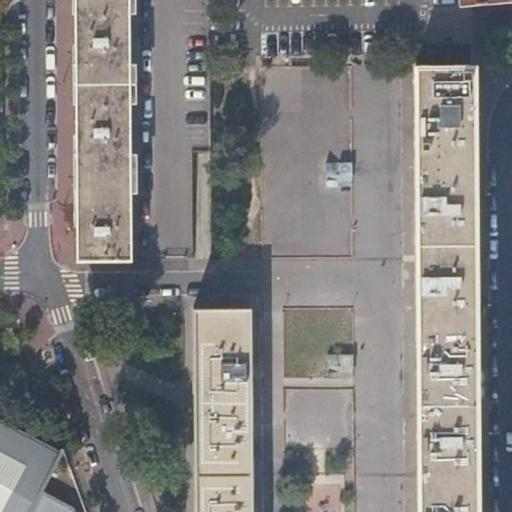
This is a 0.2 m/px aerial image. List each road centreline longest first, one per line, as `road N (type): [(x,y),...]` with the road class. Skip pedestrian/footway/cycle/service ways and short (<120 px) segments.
road 1 (residential): [(41,274),(38,0)]
road 2 (residential): [(125,511),(41,274)]
